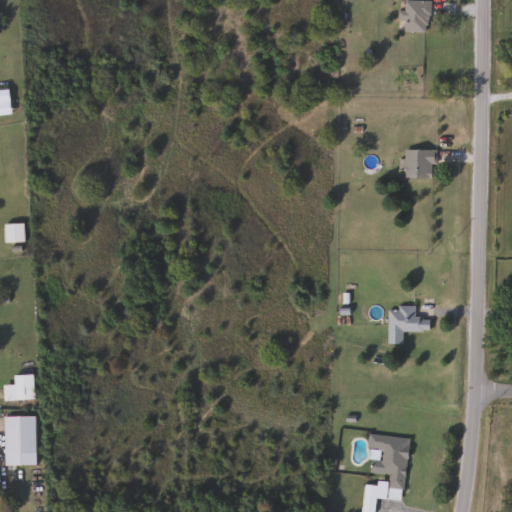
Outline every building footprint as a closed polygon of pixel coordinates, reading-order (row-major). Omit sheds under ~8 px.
[(402,31),(402,1),(427,1),(427,31),(402,31)] [(432,149),(432,177),(402,177),(402,149),(432,149)] [(22,223),(22,242),(2,242),(2,223),(22,223)] [(386,332),(386,308),(413,308),(413,318),(427,318),(427,332),(386,332)] [(2,401),(1,385),(12,384),(12,375),(31,374),(32,399),(2,401)] [(33,416),(33,465),(2,465),(2,416),(33,416)] [(387,474),(364,472),(368,435),(407,438),(402,489),(386,487),(387,474)] [(374,511),(361,511),(361,486),(374,486),(374,511)]
